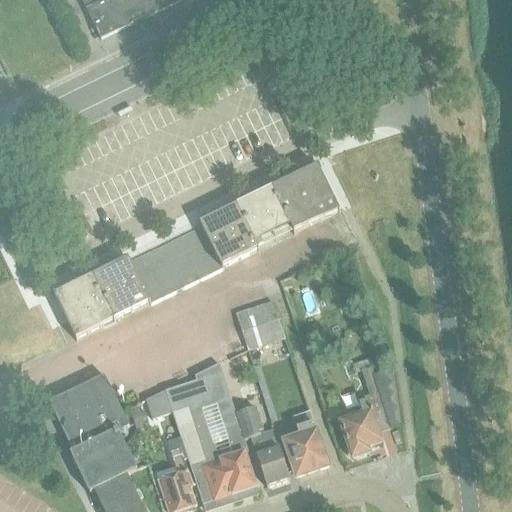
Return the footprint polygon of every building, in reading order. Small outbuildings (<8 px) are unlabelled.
[(81,0),(102,43),(183,4),(181,0),(81,0)] [(319,170),(273,192),(295,237),(341,214),(319,170)] [(273,192),(236,210),(258,254),(295,237),(273,192)] [(258,254),(236,210),(201,227),(223,272),(258,254)] [(201,227),(129,262),(150,306),(223,272),(201,227)] [(129,262),(94,279),(115,323),(150,306),(129,262)] [(115,323),(94,279),(55,298),(76,342),(115,323)] [(286,342),(274,305),(236,317),(248,354),(286,342)] [(340,422),(339,424),(347,448),(345,452),(347,457),(351,458),(352,462),(370,456),(368,451),(383,446),(379,435),(390,430),(371,372),(374,371),(372,363),(354,369),(357,377),(362,375),(371,399),(359,402),(362,415),(356,417),(354,416),(352,416),(350,416),(347,417),(344,418),(342,419),(341,421),(340,422)] [(195,379),(197,384),(166,394),(172,414),(172,416),(180,440),(184,451),(202,508),(255,491),(235,431),(239,430),(218,368),(195,379)] [(50,405),(74,455),(119,435),(130,429),(105,379),(50,405)] [(153,423),(172,416),(172,414),(166,394),(146,403),(153,423)] [(255,411),(236,417),(244,444),(250,442),(266,491),(289,483),(273,434),(263,437),(255,411)] [(284,445),(296,481),(328,470),(310,417),(294,422),(300,440),(284,445)] [(91,496),(95,494),(128,478),(138,474),(119,435),(74,455),(71,457),(91,496)] [(184,451),(180,440),(166,444),(178,479),(159,485),(168,511),(190,511),(195,511),(188,491),(193,490),(181,453),(184,451)] [(95,494),(104,511),(144,511),(128,478),(95,494)]
